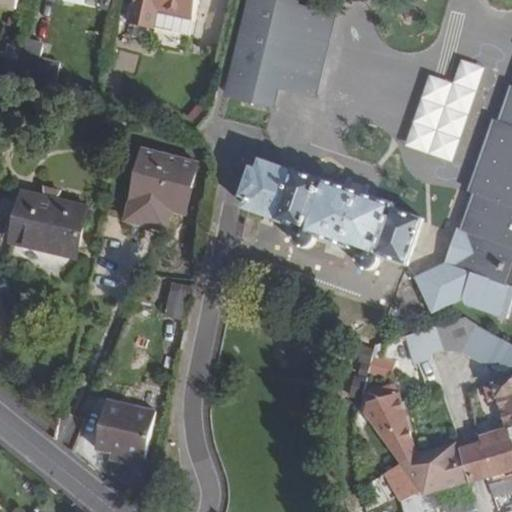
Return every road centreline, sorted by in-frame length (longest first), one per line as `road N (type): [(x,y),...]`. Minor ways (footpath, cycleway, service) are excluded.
road 1 (unknown): [(136,247),(49,460)]
road 2 (tertiary): [(0,421),(115,511)]
